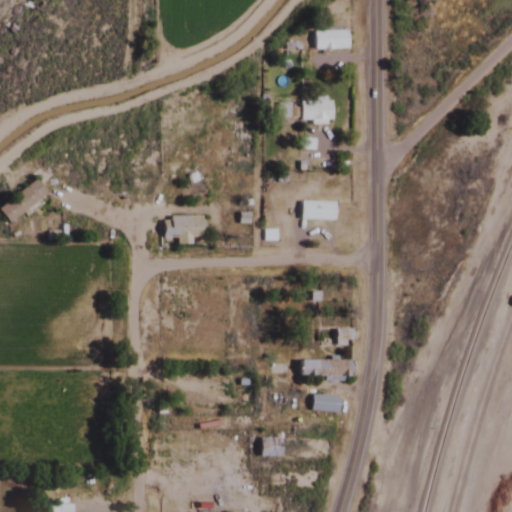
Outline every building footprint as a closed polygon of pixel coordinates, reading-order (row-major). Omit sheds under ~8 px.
[(344,50),(343,31),(310,33),(311,52),(344,50)] [(296,98),(296,125),(327,125),(327,98),(296,98)] [(0,206),(0,218),(6,225),(43,194),(31,180),(0,206)] [(330,222),(330,203),(297,203),(296,221),(330,222)] [(171,240),(171,246),(198,246),(198,218),(163,218),(163,240),(171,240)] [(346,331),(332,331),(332,346),(346,346),(346,331)] [(295,379),(347,379),(347,361),(295,361),(295,379)] [(218,402),(218,393),(174,393),(174,402),(218,402)] [(306,412),(334,413),(334,397),(306,397),(306,412)]
